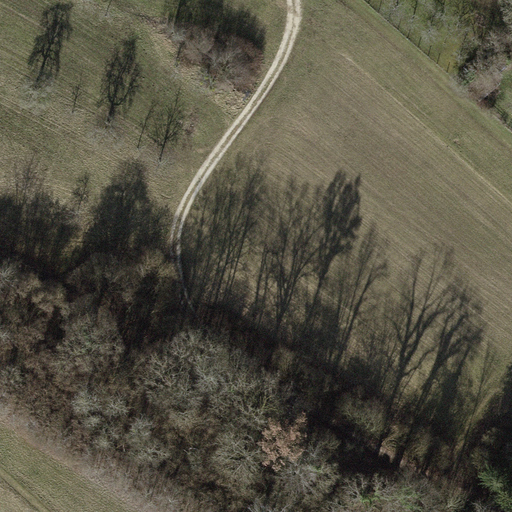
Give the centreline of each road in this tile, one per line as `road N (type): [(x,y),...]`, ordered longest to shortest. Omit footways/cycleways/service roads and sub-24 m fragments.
road 1 (track): [(297,0),(291,51),(194,197),(188,295),(253,376),(485,511)]
road 2 (track): [(376,0),(511,121)]
